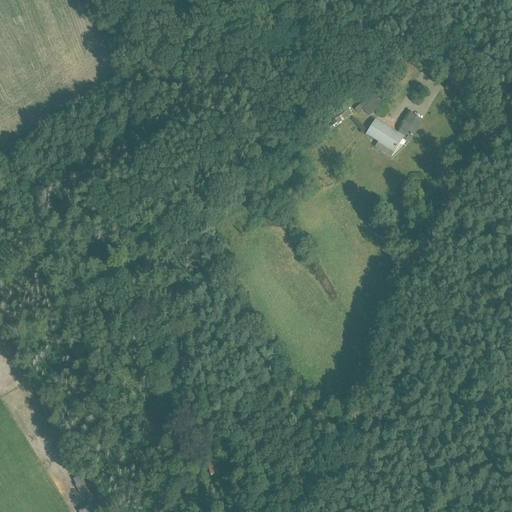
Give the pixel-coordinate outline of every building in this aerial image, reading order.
[(273,11),(262,19),(270,28),(280,19),(273,11)] [(359,115),(363,111),(370,118),(383,103),(376,96),(375,97),(372,93),(355,111),(359,115)] [(336,122),(332,125),(332,124),(326,128),(329,132),(336,129),(334,127),(337,124),(338,125),(352,115),(347,108),(333,118),(336,122)] [(402,140),(410,145),(424,121),(410,113),(398,134),(376,120),(366,136),(378,143),(375,148),(392,158),(402,140)] [(315,131),(302,139),(308,149),(321,141),(315,131)] [(62,442),(58,445),(66,460),(71,458),(62,442)] [(206,461),(211,478),(219,475),(215,459),(206,461)] [(81,476),(74,480),(76,486),(75,486),(82,497),(90,493),(81,476)] [(86,496),(90,504),(94,502),(90,494),(86,496)]
